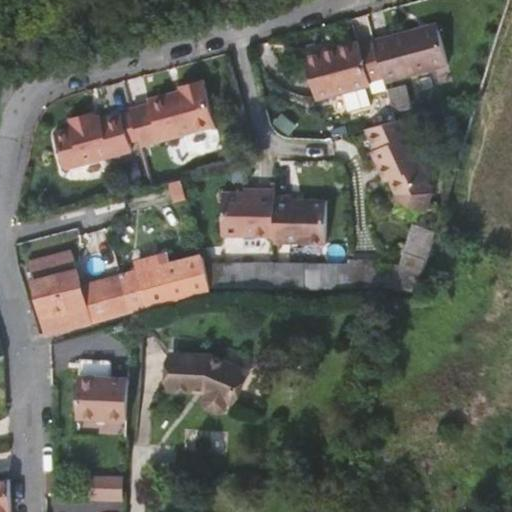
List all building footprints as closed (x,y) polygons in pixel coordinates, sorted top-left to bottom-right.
[(422,33),(440,28),(438,21),(420,26),(422,33)] [(449,62),(440,28),(422,33),(420,26),(375,39),(385,75),(386,80),(449,62)] [(359,41),(337,47),(305,55),(317,97),(343,91),(367,84),(372,83),(371,80),(385,75),(375,39),(360,44),(359,41)] [(305,55),(337,47),(336,43),(304,51),(305,55)] [(182,91),(204,85),(203,79),(180,86),(182,91)] [(372,105),(367,84),(343,91),(348,111),(372,105)] [(216,125),(204,85),(182,91),(183,96),(151,105),(131,110),(132,114),(140,141),(142,146),(216,125)] [(183,96),(182,91),(150,100),(151,105),(183,96)] [(70,118),(72,124),(89,119),(91,125),(105,121),(103,115),(96,117),(94,111),(70,118)] [(132,114),(124,116),(131,143),(140,141),(132,114)] [(131,143),(124,116),(105,121),(91,125),(89,119),(72,124),(74,133),(52,140),(62,171),(133,151),(131,143)] [(365,128),(374,159),(377,171),(369,173),(375,194),(384,192),(388,206),(387,212),(417,223),(421,212),(412,181),(417,181),(399,119),(398,119),(365,128)] [(377,171),(374,159),(366,161),(369,173),(377,171)] [(177,205),(187,202),(181,181),(171,184),(177,205)] [(276,190),(255,190),(255,196),(241,196),(221,196),(220,234),(274,236),(274,231),(276,194),(276,190)] [(297,195),(276,194),(274,231),(274,236),(274,242),(326,244),(327,201),(297,200),(297,195)] [(400,269),(205,271),(210,287),(419,287),(430,254),(433,243),(409,238),(400,269)] [(57,279),(76,272),(72,257),(52,263),(57,279)] [(123,277),(124,280),(132,309),(210,287),(205,271),(202,258),(165,269),(162,260),(138,267),(139,272),(123,277)] [(38,305),(29,308),(38,337),(132,309),(124,280),(82,292),(76,272),(57,279),(52,263),(29,270),(38,305)] [(207,353),(173,355),(171,390),(199,388),(219,396),(215,404),(218,411),(230,416),(237,413),(240,406),(249,409),(262,377),(207,353)] [(101,384),(102,378),(82,377),(81,418),(128,420),(130,385),(101,384)] [(126,497),(125,473),(94,474),(95,498),(126,497)] [(0,511),(10,511),(9,481),(0,481),(0,511)]
